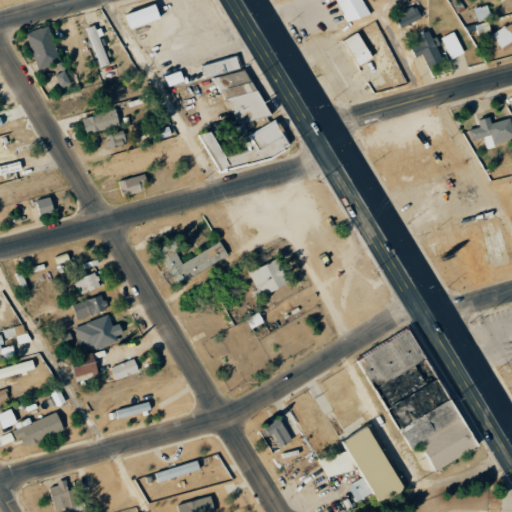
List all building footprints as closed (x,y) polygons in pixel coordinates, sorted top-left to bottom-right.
[(336,0),(342,23),(365,17),(360,0),(336,0)] [(160,19),(155,4),(126,15),(131,29),(160,19)] [(491,17),(487,5),(473,9),(477,22),(491,17)] [(396,19),(400,28),(421,19),(416,6),(403,11),(404,16),(396,19)] [(491,35),(488,22),(476,25),(479,38),(491,35)] [(511,46),(511,22),(493,34),(503,51),(511,46)] [(86,28),(100,68),(109,64),(99,38),(102,37),(97,24),(86,28)] [(38,70),(61,62),(48,25),(25,34),(38,70)] [(415,37),(418,43),(410,46),(415,57),(422,54),(428,66),(441,60),(435,46),(436,46),(429,30),(415,37)] [(356,66),(371,59),(360,33),(344,39),(356,66)] [(444,46),(451,59),(464,53),(458,39),(444,46)] [(241,69),(237,56),(201,66),(205,79),(241,69)] [(269,113),(244,66),(215,81),(238,125),(229,130),(233,138),(248,130),(245,125),(269,113)] [(71,83),(64,70),(54,76),(61,89),(71,83)] [(85,133),(119,127),(116,111),(82,116),(85,133)] [(491,123),(489,116),(478,119),(480,126),(468,129),(471,140),(484,137),(486,146),(511,139),(511,127),(509,118),(491,123)] [(222,179),(289,146),(277,122),(248,136),(253,146),(226,160),(211,130),(200,136),(222,179)] [(153,139),(170,137),(169,128),(152,130),(153,139)] [(127,144),(123,130),(106,135),(109,149),(127,144)] [(114,173),(140,167),(139,159),(151,156),(150,149),(111,157),(114,173)] [(0,166),(0,175),(21,173),(19,164),(0,166)] [(148,191),(145,175),(119,180),(121,195),(148,191)] [(54,211),(49,196),(35,201),(40,216),(54,211)] [(173,284),(228,258),(221,242),(182,261),(171,237),(155,245),(173,284)] [(257,289),(263,287),(266,294),(286,284),(274,259),(248,272),(257,289)] [(99,287),(95,273),(74,279),(79,294),(99,287)] [(73,302),(76,318),(106,312),(103,296),(73,302)] [(117,342),(115,335),(122,333),(119,323),(111,325),(109,316),(74,326),(81,352),(117,342)] [(29,341),(24,324),(3,330),(5,338),(15,335),(18,344),(29,341)] [(433,470),(477,447),(451,397),(447,399),(411,330),(359,357),(408,452),(420,445),(433,470)] [(59,335),(62,344),(72,341),(69,332),(59,335)] [(71,357),(76,382),(98,377),(93,353),(71,357)] [(111,365),(114,378),(139,372),(136,359),(111,365)] [(0,378),(35,370),(32,360),(0,367),(0,378)] [(151,409),(149,401),(116,410),(118,418),(151,409)] [(64,431),(57,412),(31,421),(29,418),(16,422),(12,409),(0,412),(0,421),(2,428),(13,424),(21,446),(64,431)] [(272,433),(277,446),(290,442),(281,419),(263,425),(267,435),(272,433)] [(328,480),(358,465),(363,477),(347,484),(356,501),(374,492),(379,502),(403,491),(370,426),(341,440),(345,448),(319,461),(328,480)] [(155,472),(158,482),(200,469),(197,460),(155,472)] [(67,490),(65,479),(56,481),(57,485),(49,487),(54,509),(69,506),(70,511),(71,511),(82,510),(77,488),(67,490)] [(213,511),(215,511),(210,495),(177,505),(178,511),(213,511)]
